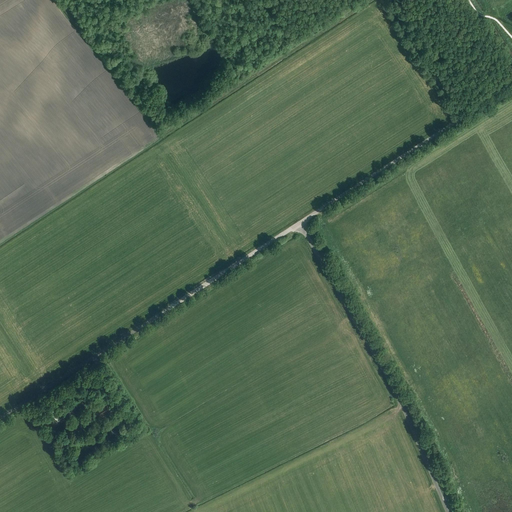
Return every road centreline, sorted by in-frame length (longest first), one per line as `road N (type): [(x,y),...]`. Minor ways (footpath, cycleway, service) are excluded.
road 1 (unclassified): [(0,418),(299,223)]
road 2 (unclassified): [(448,511),(394,389),(299,223)]
road 3 (unclassified): [(299,223),(511,86)]
